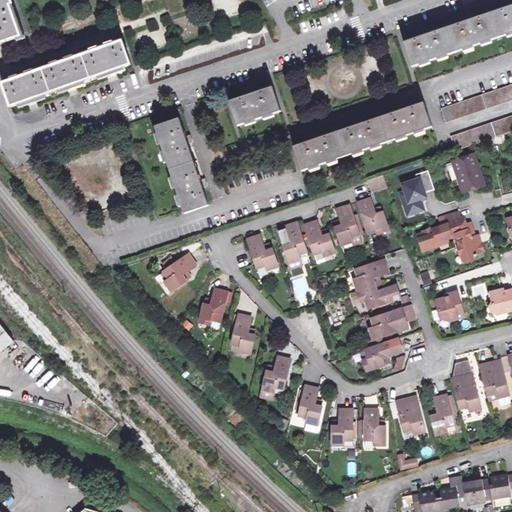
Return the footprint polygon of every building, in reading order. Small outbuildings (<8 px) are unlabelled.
[(0,0),(0,44),(22,37),(11,6),(14,5),(12,0),(0,0)] [(511,1),(507,3),(508,7),(472,19),(471,15),(464,18),(465,22),(428,34),(427,30),(420,33),(422,36),(404,42),(412,67),(511,32),(511,1)] [(115,44),(113,40),(105,43),(106,47),(99,50),(98,46),(89,49),(91,53),(75,58),(73,54),(64,57),(66,62),(59,64),(58,60),(50,63),(51,67),(35,73),(34,68),(25,72),(26,76),(20,78),(18,74),(11,77),(10,77),(11,81),(3,84),(11,107),(131,64),(123,41),(115,44)] [(511,84),(441,108),(445,121),(511,98),(511,84)] [(255,93),(253,89),(246,91),(247,95),(229,101),(238,126),(282,111),(273,87),(255,93)] [(406,109),(404,105),(397,107),(398,111),(362,124),(360,120),(353,122),(355,126),(318,138),(317,134),(309,137),(311,141),(293,147),(302,171),(432,127),(424,103),(406,109)] [(511,116),(451,137),(455,150),(511,131),(511,116)] [(185,214),(209,205),(203,187),(207,186),(204,179),(201,180),(188,144),(191,142),(189,135),(186,136),(179,118),(155,126),(185,214)] [(473,154),(452,161),(459,180),(463,191),(483,184),(473,154)] [(459,180),(452,161),(447,163),(453,182),(459,180)] [(435,189),(428,170),(416,174),(418,179),(403,184),(405,192),(401,193),(404,203),(409,202),(413,213),(424,210),(421,201),(421,198),(425,197),(426,197),(425,192),(435,189)] [(382,175),(369,180),(373,190),(386,186),(382,175)] [(368,231),(376,228),(377,233),(388,229),(382,212),(381,212),(379,208),(374,210),(370,198),(358,202),(368,231)] [(409,202),(404,203),(408,215),(413,213),(409,202)] [(341,221),(335,223),(336,227),(335,227),(341,245),(352,242),(353,244),(362,241),(359,233),(353,215),(350,204),(337,209),(341,221)] [(439,216),(440,222),(460,216),(458,210),(439,216)] [(356,214),(353,215),(359,233),(363,232),(356,214)] [(474,235),(470,222),(465,224),(462,224),(460,217),(460,216),(440,222),(441,225),(433,228),(432,228),(433,229),(428,231),(427,230),(416,233),(420,245),(422,245),(423,248),(426,247),(426,248),(438,245),(438,244),(437,241),(447,238),(457,234),(459,241),(457,241),(459,246),(458,248),(459,252),(461,253),(463,252),(465,261),(475,258),(474,256),(476,255),(476,254),(482,252),(482,249),(483,249),(481,243),(480,244),(479,242),(478,242),(476,235),(474,235)] [(314,254),(322,251),(324,256),(335,252),(329,235),(328,235),(327,231),(321,233),(316,220),(304,224),(314,254)] [(284,226),(289,238),(282,241),(283,245),(282,245),(290,268),(301,264),(298,255),(307,251),(297,222),(284,226)] [(247,238),(257,268),(265,265),(267,269),(278,265),(272,248),(270,249),(269,245),(264,247),(259,234),(247,238)] [(322,251),(314,254),(317,263),(326,260),(322,251)] [(163,271),(168,279),(164,282),(171,291),(186,280),(185,279),(189,277),(185,272),(196,265),(188,254),(163,271)] [(357,277),(353,279),(357,290),(361,302),(365,300),(368,308),(398,298),(394,287),(381,291),(376,277),(388,272),(384,259),(355,269),(357,277)] [(427,271),(419,274),(424,286),(432,282),(427,271)] [(210,325),(211,320),(220,322),(227,292),(215,289),(212,302),(206,300),(205,304),(203,304),(199,322),(210,325)] [(490,310),(495,313),(511,309),(511,289),(502,292),(502,289),(490,292),(492,301),(489,306),(490,310)] [(450,296),(436,299),(440,318),(448,320),(463,316),(456,291),(449,293),(450,296)] [(401,309),(387,314),(373,318),(371,319),(374,327),(370,329),(373,340),(407,328),(407,327),(405,321),(407,321),(415,318),(411,304),(402,307),(401,308),(401,309)] [(401,305),(385,310),(387,314),(401,309),(401,308),(402,307),(401,305)] [(372,314),(373,318),(387,314),(385,310),(372,314)] [(231,344),(240,346),(238,352),(249,354),(254,336),(252,335),(253,331),(248,330),(251,317),(238,314),(231,344)] [(0,353),(14,342),(0,324),(0,353)] [(368,359),(363,361),(367,371),(384,365),(384,364),(388,363),(386,357),(403,351),(398,339),(365,350),(368,359)] [(393,369),(402,371),(405,357),(396,355),(393,369)] [(262,390),(274,393),(275,389),(284,390),(291,360),(278,357),(275,370),(268,368),(268,371),(266,371),(262,390)] [(479,364),(487,395),(496,393),(498,398),(509,395),(500,359),(479,364)] [(459,408),(468,406),(469,411),(480,408),(468,360),(454,363),(452,379),(459,408)] [(298,415),(307,417),(305,423),(316,425),(321,407),(320,407),(321,402),(315,401),(317,388),(305,385),(303,391),(298,412),(298,415)] [(272,400),(274,393),(262,390),(261,397),(272,400)] [(298,412),(303,391),(299,390),(294,411),(298,412)] [(395,401),(403,431),(412,429),(413,434),(425,431),(415,395),(395,401)] [(446,433),(445,428),(454,425),(446,395),(434,398),(437,411),(431,413),(432,417),(431,418),(436,436),(446,433)] [(339,422),(332,421),(332,426),(331,426),(331,445),(342,445),(342,440),(351,440),(352,409),(339,408),(339,422)] [(364,440),(373,440),(373,445),(384,445),(385,427),(384,427),(383,423),(378,423),(378,409),(365,409),(364,440)] [(277,424),(284,428),(288,420),(281,417),(277,424)] [(416,465),(414,458),(403,462),(401,456),(396,457),(401,470),(416,465)] [(441,511),(466,507),(466,505),(492,500),(511,497),(510,490),(511,489),(511,473),(482,479),(462,482),(461,477),(450,479),(452,486),(456,486),(456,487),(411,495),(414,511),(441,511)]
